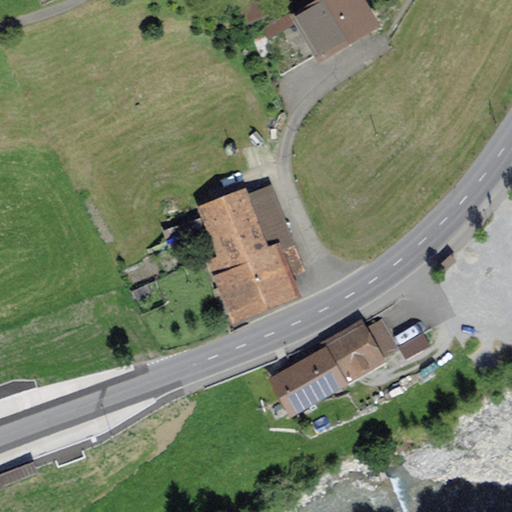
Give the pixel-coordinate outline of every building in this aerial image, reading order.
[(255,0),(244,5),(251,25),(277,15),(270,0),(255,0)] [(377,29),(362,0),(327,0),(294,17),(317,60),(377,29)] [(213,266),(217,276),(268,256),(245,199),(207,214),(225,262),(213,266)] [(281,251),(268,256),(217,276),(234,321),(298,296),(281,251)] [(382,318),(266,386),(285,418),(401,351),(382,318)] [(34,464),(0,476),(0,492),(39,478),(34,464)]
